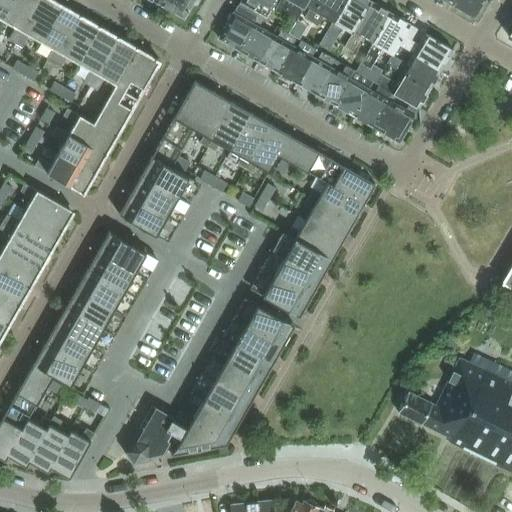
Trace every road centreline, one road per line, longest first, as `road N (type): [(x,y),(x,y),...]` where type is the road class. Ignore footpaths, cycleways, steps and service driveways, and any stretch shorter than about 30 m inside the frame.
road 1 (residential): [(0,379),(185,52)]
road 2 (residential): [(419,511),(361,479),(296,467),(73,503)]
road 3 (residential): [(403,174),(185,52)]
road 4 (residential): [(403,174),(479,42)]
